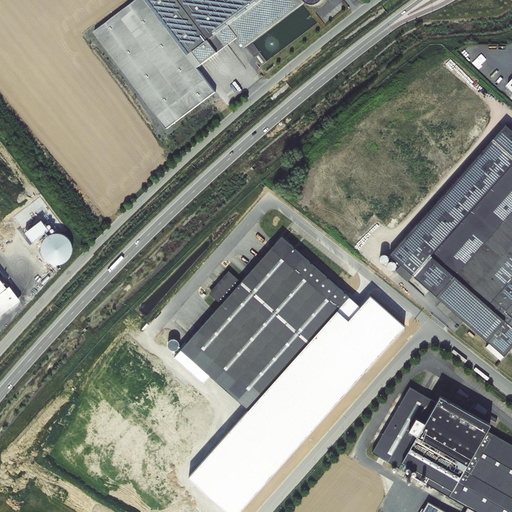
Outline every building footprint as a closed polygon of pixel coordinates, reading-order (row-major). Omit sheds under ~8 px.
[(138,0),(97,29),(166,129),(218,93),(200,67),(240,39),(242,42),(282,15),(283,4),(280,4),(280,10),(276,9),(269,0),(138,0)] [(511,125),(507,121),(389,254),(506,356),(511,349),(511,125)] [(66,236),(53,230),(41,213),(34,214),(34,217),(33,221),(30,220),(27,220),(22,223),(22,225),(34,241),(38,243),(38,246),(41,247),(42,253),(47,260),(54,263),(63,262),(71,257),(75,249),(74,241),(70,235),(66,236)] [(355,296),(283,233),(242,280),(230,270),(211,292),(221,300),(178,349),(252,413),(355,296)] [(511,511),(511,442),(410,386),(373,451),(479,511),(511,511)] [(448,511),(430,501),(423,511),(448,511)]
